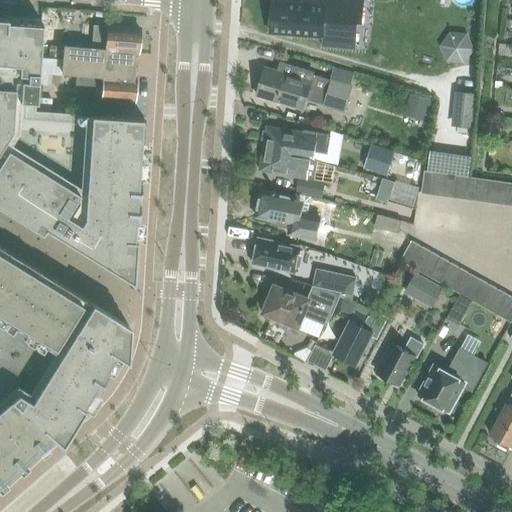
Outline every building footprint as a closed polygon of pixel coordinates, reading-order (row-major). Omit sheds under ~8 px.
[(273,1),(271,33),(323,37),(322,46),(353,49),(355,23),(360,24),(361,0),(301,0),(301,3),(273,1)] [(132,283),(143,118),(48,112),(34,111),(35,98),(40,21),(0,17),(0,391),(52,438),(61,446),(116,356),(127,363),(128,337),(129,327),(132,283)] [(105,50),(137,52),(137,50),(140,48),(141,43),(138,40),(139,28),(108,26),(108,27),(93,25),(92,40),(106,41),(105,50)] [(462,61),(471,49),(465,35),(450,33),(441,46),(447,60),(462,61)] [(50,46),(49,59),(63,60),(64,47),(50,46)] [(61,73),(76,74),(135,79),(137,52),(105,50),(64,47),(61,73)] [(49,60),(38,59),(37,72),(48,73),(49,60)] [(265,67),(257,94),(303,108),(306,98),(344,110),(352,87),(332,81),(313,75),(314,70),(279,59),(276,70),(265,67)] [(135,79),(76,74),(75,86),(97,88),(96,99),(102,99),(102,100),(133,103),(134,91),(137,90),(137,84),(135,81),(135,79)] [(411,94),(404,115),(427,122),(433,101),(411,94)] [(455,97),(452,123),(474,126),(477,99),(455,97)] [(35,98),(34,111),(48,112),(49,99),(35,98)] [(267,126),(264,146),(302,152),(303,146),(313,148),(313,151),(328,153),(331,134),(305,130),(305,132),(267,126)] [(372,144),(364,167),(387,174),(394,151),(372,144)] [(302,152),(264,146),(260,170),(298,176),(313,178),(316,160),(301,157),(302,152)] [(422,193),(433,195),(436,173),(425,171),(422,193)] [(433,195),(444,196),(447,174),(436,173),(433,195)] [(444,196),(455,198),(458,176),(447,174),(444,196)] [(455,198),(466,199),(469,178),(458,176),(455,198)] [(382,177),(377,193),(390,198),(395,182),(382,177)] [(298,192),(322,196),(324,182),(301,178),(298,192)] [(466,199),(477,201),(480,179),(469,178),(466,199)] [(477,201),(488,202),(491,181),(480,179),(477,201)] [(488,202),(499,204),(502,182),(491,181),(488,202)] [(499,204),(509,205),(511,187),(511,183),(502,182),(499,204)] [(294,197),(262,190),(261,195),(258,196),(257,202),(259,204),(256,216),(273,220),(273,222),(301,228),(299,235),(316,239),(320,217),(308,214),(311,197),(296,193),(294,197)] [(386,228),(399,232),(402,219),(378,213),(374,225),(386,228)] [(386,228),(384,236),(397,239),(399,232),(386,228)] [(259,239),(254,263),(283,269),(295,272),(297,261),(300,247),(259,239)] [(401,260),(410,265),(421,245),(412,240),(401,260)] [(410,265),(419,270),(430,250),(421,245),(410,265)] [(419,270),(428,275),(439,255),(430,250),(419,270)] [(428,275),(436,280),(448,260),(439,255),(428,275)] [(436,280),(445,285),(456,265),(448,260),(436,280)] [(445,285),(454,290),(465,270),(456,265),(445,285)] [(340,292),(339,296),(351,300),(356,277),(316,268),(312,286),(314,286),(340,292)] [(454,290),(460,293),(463,295),(474,275),(465,270),(454,290)] [(431,306),(441,288),(415,273),(405,291),(431,306)] [(474,275),(463,295),(472,299),(483,280),(474,275)] [(483,280),(472,299),(473,300),(480,304),(492,285),(483,280)] [(500,290),(492,285),(480,304),(489,309),(500,290)] [(333,314),(339,296),(340,292),(314,286),(308,300),(275,286),(264,313),(298,326),(304,313),(315,317),(319,309),(333,314)] [(500,290),(489,309),(498,314),(511,322),(511,296),(509,295),(500,290)] [(362,305),(373,309),(378,296),(368,292),(362,305)] [(463,295),(460,293),(447,318),(459,325),(473,300),(472,299),(463,295)] [(339,296),(333,314),(349,321),(333,353),(356,365),(374,332),(363,326),(368,316),(371,317),(374,309),(373,309),(362,305),(359,304),(351,300),(339,296)] [(377,373),(400,385),(416,356),(417,357),(424,345),(412,338),(405,350),(393,344),(377,373)] [(316,343),(310,339),(305,348),(312,351),(316,343)] [(461,349),(448,373),(434,365),(418,395),(449,412),(464,386),(472,391),(487,363),(474,356),(473,356),(461,349)] [(0,481),(51,438),(52,438),(0,391),(0,481)] [(511,392),(490,434),(499,439),(497,443),(508,449),(510,445),(511,446),(511,392)]
